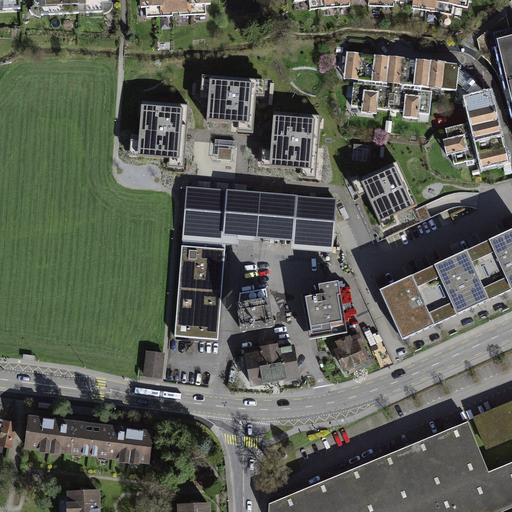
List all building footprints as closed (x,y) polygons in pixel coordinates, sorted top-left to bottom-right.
[(21,8),(20,0),(0,0),(0,9),(2,10),(21,8)] [(38,0),(39,20),(106,17),(106,10),(112,10),(111,0),(38,0)] [(139,0),(140,9),(146,9),(146,18),(206,15),(205,4),(209,4),(208,0),(139,0)] [(294,0),(294,1),(304,0),(309,0),(310,10),(350,6),(349,0),(368,0),(369,6),(393,7),(394,0),(406,0),(413,1),(412,8),(452,15),(454,5),(468,8),(469,0),(294,0)] [(511,92),(511,37),(500,40),(511,92)] [(462,65),(346,51),(342,79),(459,93),(462,65)] [(202,75),(201,90),(210,91),(208,122),(220,122),(238,124),(237,132),(254,133),(257,97),(265,97),(266,80),(202,75)] [(429,114),(432,92),(354,84),(351,106),(362,107),(361,111),(376,113),(377,109),(405,112),(404,116),(417,118),(418,113),(429,114)] [(483,168),(508,162),(491,94),(466,100),(483,168)] [(190,105),(141,101),(138,140),(131,139),(130,153),(170,155),(169,166),(185,167),(188,134),(190,105)] [(321,114),(273,110),(271,140),(270,150),(262,150),(261,166),(301,168),(300,177),(317,178),(321,114)] [(477,159),(468,125),(446,130),(448,139),(444,139),(448,155),(452,155),(454,165),(477,159)] [(393,216),(417,205),(396,161),(350,181),(358,198),(366,195),(368,198),(383,230),(396,224),(393,216)] [(339,201),(188,190),(185,238),(336,248),(339,201)] [(511,227),(501,233),(489,238),(511,286),(511,227)] [(176,337),(216,341),(221,275),(223,250),(184,246),(176,337)] [(459,252),(435,263),(458,313),(489,299),(466,249),(459,252)] [(400,279),(380,288),(403,338),(434,324),(410,274),(400,279)] [(348,331),(338,279),(319,282),(320,290),(302,293),(310,337),(348,331)] [(272,327),(266,296),(237,302),(244,333),(272,327)] [(356,338),(336,347),(345,369),(365,360),(356,338)] [(252,385),(296,378),(291,347),(247,354),(252,385)] [(146,352),(144,377),(162,378),(164,354),(146,352)] [(511,413),(479,426),(492,458),(511,450),(511,413)] [(26,448),(88,455),(92,422),(30,415),(26,448)] [(5,421),(0,440),(0,445),(10,448),(16,423),(5,421)] [(154,430),(92,422),(88,455),(149,463),(154,430)] [(511,511),(511,463),(489,473),(469,424),(269,506),(268,511),(511,511)] [(98,511),(98,491),(63,493),(63,511),(98,511)] [(208,511),(208,503),(180,504),(180,511),(208,511)]
